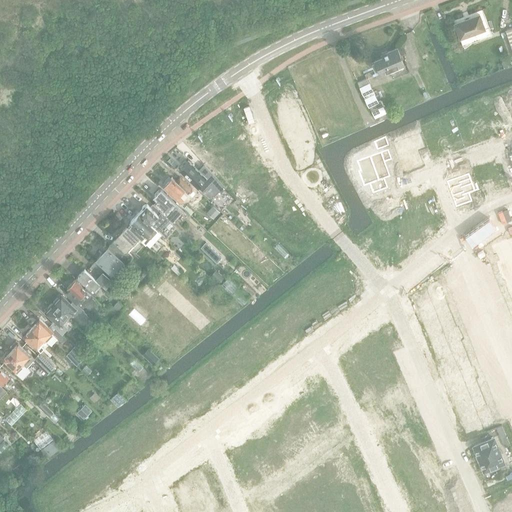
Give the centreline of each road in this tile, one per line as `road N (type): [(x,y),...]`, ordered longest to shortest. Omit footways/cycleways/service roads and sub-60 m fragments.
road 1 (secondary): [(0,300),(152,141),(239,70)]
road 2 (residential): [(142,481),(380,292)]
road 3 (residential): [(239,70),(285,168),(380,292)]
road 4 (residential): [(380,292),(482,511)]
road 5 (secondary): [(239,70),(305,34),(401,0)]
